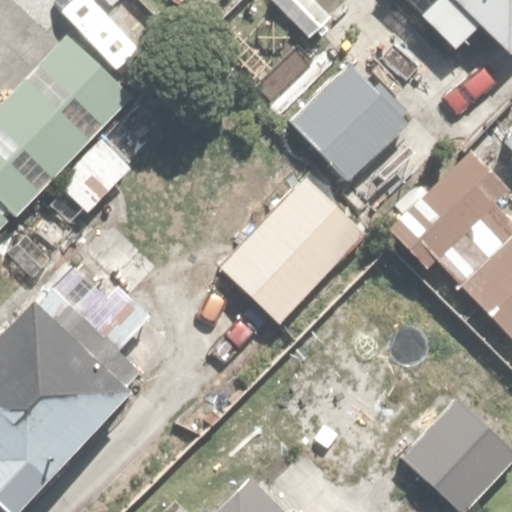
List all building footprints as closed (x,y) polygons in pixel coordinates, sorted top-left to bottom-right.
[(511,0),(423,0),(461,37),(479,18),(509,48),(511,44),(511,0)] [(0,224),(128,87),(61,24),(0,89),(0,224)] [(346,56),(285,118),(350,183),(411,121),(346,56)] [(511,108),(493,126),(511,146),(511,108)] [(380,218),(423,261),(429,255),(511,338),(511,214),(492,195),(506,181),(461,137),(380,218)] [(301,164),(214,258),(278,317),(365,224),(301,164)] [(34,278),(0,315),(0,502),(1,504),(128,363),(34,278)] [(511,446),(445,387),(393,446),(461,507),(511,449),(511,446)] [(292,511),(249,465),(197,511),(292,511)]
